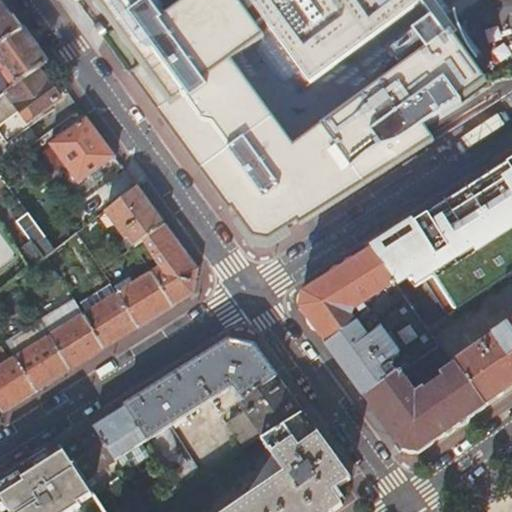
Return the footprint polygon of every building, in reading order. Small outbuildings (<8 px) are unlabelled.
[(0,0),(0,48),(23,32),(0,0)] [(147,64),(131,77),(232,215),(235,213),(255,241),(269,244),(300,224),(301,226),(440,138),(428,121),(437,112),(446,104),(454,99),(466,91),(461,83),(482,67),(472,53),(461,38),(450,22),(294,136),(193,0),(185,0),(168,13),(162,6),(125,33),(147,64)] [(255,0),(310,73),(404,0),(255,0)] [(433,0),(450,22),(463,13),(453,0),(433,0)] [(463,13),(450,22),(461,38),(472,53),(479,47),(469,28),(463,13)] [(0,98),(39,71),(47,65),(23,32),(0,48),(0,98)] [(0,144),(61,100),(50,84),(49,85),(39,71),(0,98),(0,144)] [(117,160),(88,120),(51,147),(80,187),(117,160)] [(511,163),(371,252),(398,289),(412,279),(416,285),(423,280),(446,318),(511,274),(511,163)] [(166,227),(139,189),(108,213),(128,240),(129,239),(134,247),(166,227)] [(40,215),(26,220),(35,248),(49,243),(40,215)] [(198,270),(167,228),(145,244),(161,269),(152,275),(173,309),(193,297),(198,270)] [(30,274),(42,264),(34,251),(20,259),(30,274)] [(398,289),(371,252),(303,295),(301,310),(327,345),(361,322),(358,316),(398,289)] [(152,275),(118,297),(140,330),(173,309),(152,275)] [(118,297),(83,319),(105,352),(140,330),(118,297)] [(361,322),(327,345),(366,399),(401,374),(440,346),(404,297),(364,325),(361,322)] [(83,319),(74,305),(40,326),(49,340),(71,373),(105,352),(83,319)] [(511,390),(511,326),(510,325),(493,337),(495,339),(455,366),(486,408),(511,390)] [(15,362),(37,395),(71,373),(49,340),(15,362)] [(233,342),(126,409),(147,443),(179,493),(203,477),(172,428),(230,392),(236,393),(242,402),(277,379),(253,346),(233,342)] [(6,348),(0,351),(0,411),(3,416),(37,395),(15,362),(6,348)] [(436,443),(486,408),(455,366),(442,376),(444,379),(427,393),(425,390),(417,396),(401,374),(366,399),(404,451),(420,454),(436,443)] [(303,414),(277,379),(242,402),(239,404),(264,438),(303,414)] [(126,409),(93,429),(116,464),(147,443),(126,409)] [(232,511),(336,511),(344,506),(335,493),(352,481),(303,414),(264,438),(263,439),(288,474),(232,511)] [(93,429),(63,448),(85,483),(116,464),(93,429)] [(11,511),(1,497),(0,497),(0,511),(11,511)]
